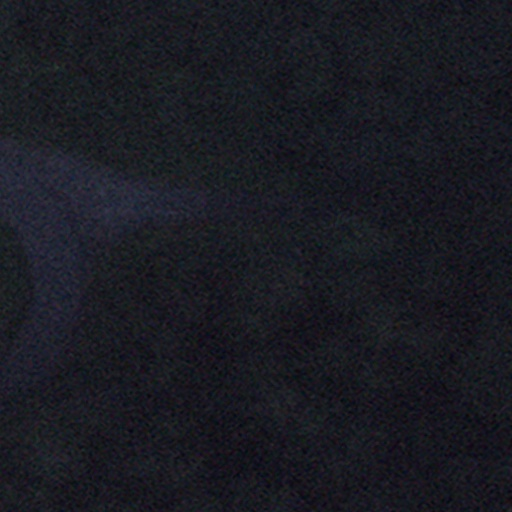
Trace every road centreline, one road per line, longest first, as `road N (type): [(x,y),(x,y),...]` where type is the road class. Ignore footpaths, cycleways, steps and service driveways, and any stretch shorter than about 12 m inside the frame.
road 1 (track): [(48,213),(377,212),(511,169)]
road 2 (unclassified): [(0,181),(48,213),(64,266),(58,288),(0,369)]
